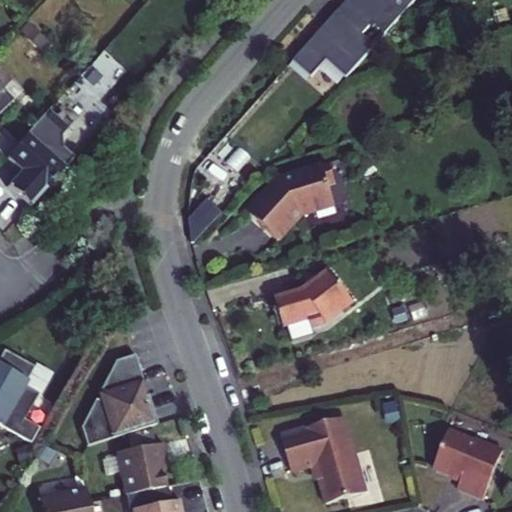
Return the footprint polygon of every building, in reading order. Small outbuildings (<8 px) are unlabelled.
[(333,26),(329,27),(295,66),(313,81),(327,64),(347,82),(418,0),(352,0),(340,14),(346,20),(336,31),(333,26)] [(0,123),(22,103),(0,80),(0,123)] [(54,115),(8,168),(24,181),(10,197),(34,217),(77,167),(65,157),(64,145),(74,134),(54,115)] [(278,240),(302,215),(334,204),(328,185),(335,183),(329,164),(298,174),(299,176),(280,182),(267,196),(264,193),(250,208),(254,211),(250,214),(278,240)] [(189,220),(192,244),(196,243),(222,213),(207,200),(189,220)] [(353,302),(330,270),(302,290),(275,299),(283,326),(309,318),(312,327),(324,323),(353,302)] [(80,429),(86,448),(155,425),(133,356),(114,362),(80,429)] [(0,428),(1,429),(22,393),(33,374),(4,357),(0,364),(0,428)] [(22,393),(1,429),(32,447),(41,431),(25,422),(37,401),(22,393)] [(345,419),(281,437),(292,474),(311,468),(316,467),(320,481),(327,505),(367,494),(345,419)] [(473,444),(448,434),(433,470),(461,482),(458,491),(483,501),(503,454),(474,442),(473,444)] [(161,462),(166,461),(162,444),(115,454),(123,496),(166,488),(163,473),(161,462)] [(316,467),(311,468),(315,482),(320,481),(316,467)] [(42,511),(87,511),(83,489),(40,498),(42,511)] [(130,511),(181,511),(179,501),(130,511)]
